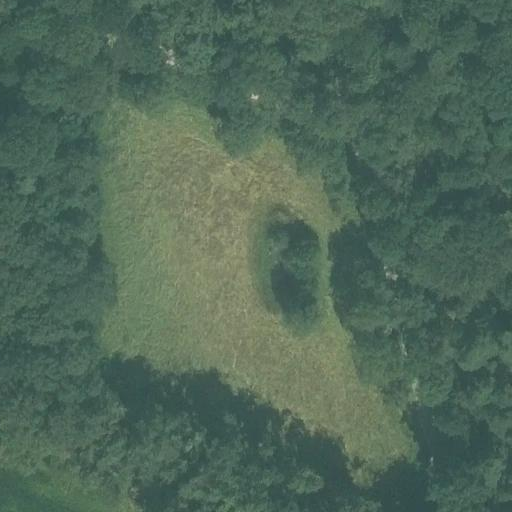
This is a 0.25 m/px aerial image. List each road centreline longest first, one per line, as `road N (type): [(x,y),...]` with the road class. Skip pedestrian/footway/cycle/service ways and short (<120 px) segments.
road 1 (unclassified): [(453,511),(328,0)]
road 2 (track): [(0,381),(67,392),(319,463),(452,511)]
road 3 (track): [(28,0),(260,94),(358,121)]
